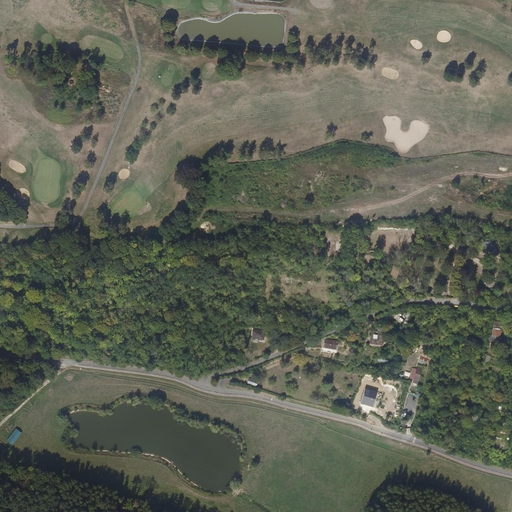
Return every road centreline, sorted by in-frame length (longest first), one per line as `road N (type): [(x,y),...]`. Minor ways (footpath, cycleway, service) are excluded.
road 1 (unclassified): [(203,387),(219,373),(399,306),(511,306)]
road 2 (unclassified): [(511,472),(351,419),(203,387)]
road 3 (track): [(511,174),(456,174),(405,198),(337,212),(226,207)]
road 4 (unclassified): [(203,387),(175,375),(0,351)]
road 5 (track): [(175,511),(0,464)]
road 6 (track): [(465,303),(450,294),(457,257),(450,244),(384,235),(370,243)]
road 7 (track): [(65,225),(89,199),(127,98)]
road 8 (track): [(0,226),(65,225),(127,244)]
